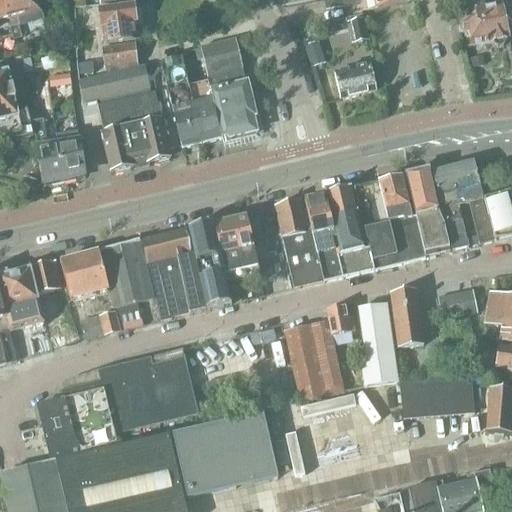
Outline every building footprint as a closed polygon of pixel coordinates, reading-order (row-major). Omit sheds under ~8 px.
[(0,0),(4,13),(7,22),(9,29),(12,39),(20,37),(18,27),(16,20),(28,16),(40,13),(35,0),(0,0)] [(340,0),(323,0),(325,8),(342,5),(340,0)] [(374,0),(377,10),(408,4),(408,1),(410,1),(409,0),(374,0)] [(459,0),(457,1),(467,49),(492,44),(492,46),(497,49),(503,48),(506,43),(505,41),(509,41),(501,8),(502,8),(500,0),(491,0),(494,9),(488,11),(486,0),(459,0)] [(102,30),(104,46),(135,42),(133,27),(135,27),(135,24),(138,21),(137,12),(131,9),(131,8),(99,12),(102,30)] [(367,41),(363,21),(350,24),(354,44),(367,41)] [(75,35),(77,52),(90,50),(88,34),(75,35)] [(200,50),(208,83),(210,92),(245,84),(235,41),(200,50)] [(318,46),(305,50),(306,55),(311,69),(324,65),(318,46)] [(102,51),(104,70),(136,66),(134,48),(102,51)] [(25,59),(22,60),(25,74),(33,73),(30,58),(25,59)] [(56,68),(53,59),(41,63),(44,72),(56,68)] [(481,59),(469,61),(471,70),(483,67),(481,59)] [(202,146),(188,88),(181,61),(161,66),(173,112),(172,112),(182,151),(202,146)] [(375,94),(369,67),(334,75),(340,102),(375,94)] [(78,84),(84,107),(150,92),(145,68),(78,84)] [(0,146),(34,139),(27,111),(17,113),(8,72),(0,74),(0,146)] [(69,76),(56,78),(57,89),(71,87),(69,76)] [(208,83),(188,88),(202,146),(221,141),(210,92),(208,83)] [(245,84),(210,92),(221,141),(223,147),(255,139),(258,136),(254,120),(245,84)] [(97,108),(103,134),(161,121),(155,95),(97,108)] [(161,121),(103,134),(101,135),(110,174),(170,160),(161,121)] [(57,149),(57,142),(46,144),(43,123),(32,125),(43,186),(44,189),(64,185),(57,149)] [(67,140),(57,142),(57,149),(64,185),(85,180),(77,134),(76,128),(65,130),(67,140)] [(434,176),(432,176),(452,253),(468,249),(458,208),(468,206),(482,202),(473,166),(446,173),(443,169),(435,171),(434,176)] [(428,174),(406,179),(415,219),(419,236),(424,259),(449,253),(439,215),(428,174)] [(368,187),(354,190),(365,237),(374,273),(380,272),(382,271),(389,270),(424,261),(425,261),(424,259),(419,236),(415,219),(412,220),(402,180),(400,181),(397,181),(396,179),(387,182),(387,184),(380,185),(380,184),(368,187)] [(363,230),(363,231),(360,231),(351,191),(325,197),(325,198),(334,240),(332,240),(335,252),(342,280),(342,281),(374,273),(363,230)] [(483,201),(494,243),(511,240),(511,204),(509,195),(483,201)] [(304,203),(312,235),(318,256),(316,256),(323,284),(323,285),(342,280),(335,252),(332,240),(334,240),(325,198),(304,203)] [(276,216),(281,239),(293,291),(323,284),(310,234),(307,235),(300,202),(275,208),(276,216)] [(493,243),(483,202),(482,202),(468,206),(472,221),(475,230),(477,238),(479,247),(493,243)] [(213,226),(228,291),(233,290),(231,284),(259,277),(246,219),(213,226)] [(475,230),(472,221),(466,223),(469,231),(475,230)] [(213,226),(189,232),(207,312),(230,307),(213,226)] [(477,238),(475,230),(469,231),(471,240),(477,238)] [(184,233),(141,243),(160,324),(171,321),(171,320),(206,312),(194,257),(190,258),(184,233)] [(479,247),(477,238),(471,240),(473,248),(479,247)] [(115,312),(154,302),(139,244),(100,254),(115,312)] [(98,254),(79,259),(89,298),(109,293),(98,254)] [(89,298),(79,259),(60,264),(70,303),(89,298)] [(46,266),(31,269),(38,296),(62,290),(55,263),(51,264),(47,265),(46,266)] [(30,271),(0,279),(0,299),(3,313),(10,337),(45,326),(43,320),(39,304),(30,271)] [(262,290),(251,293),(252,301),(264,298),(262,290)] [(415,293),(390,296),(397,351),(423,347),(415,293)] [(461,295),(465,318),(477,315),(472,293),(461,295)] [(511,297),(489,294),(484,326),(501,328),(498,344),(511,346),(511,297)] [(453,320),(465,318),(461,295),(449,297),(453,320)] [(69,297),(40,304),(50,350),(79,343),(69,297)] [(453,320),(449,297),(437,300),(442,322),(453,320)] [(0,367),(5,367),(0,344),(0,337),(9,335),(3,313),(0,299),(0,367)] [(326,312),(328,323),(332,339),(351,335),(355,334),(353,325),(352,319),(348,320),(347,317),(345,307),(328,311),(326,312)] [(397,385),(386,307),(358,311),(365,361),(360,361),(364,390),(397,385)] [(114,315),(99,319),(104,339),(119,335),(114,315)] [(104,339),(99,319),(79,324),(84,343),(104,339)] [(310,328),(283,334),(296,393),(297,393),(299,402),(313,401),(344,395),(333,349),(328,323),(310,327),(310,328)] [(9,335),(0,337),(0,344),(5,367),(16,364),(10,339),(9,335)] [(511,350),(499,349),(495,372),(511,374),(511,350)] [(54,405),(37,409),(50,464),(121,446),(118,437),(167,425),(197,417),(181,353),(183,361),(151,369),(150,361),(149,361),(149,362),(98,374),(97,374),(100,385),(57,396),(56,396),(55,397),(54,398),(54,399),(54,400),(54,401),(54,405)] [(432,377),(449,379),(452,357),(437,355),(435,368),(433,368),(432,377)] [(471,380),(456,381),(459,418),(474,416),(471,380)] [(456,381),(442,382),(445,419),(459,418),(456,381)] [(442,382),(428,383),(431,420),(445,419),(442,382)] [(428,383),(414,384),(417,421),(431,420),(428,383)] [(417,421),(414,384),(400,386),(403,422),(417,421)] [(388,441),(397,434),(364,391),(355,398),(388,441)] [(486,435),(511,438),(511,425),(511,395),(489,393),(486,435)] [(277,481),(262,417),(173,437),(187,501),(277,481)] [(185,511),(169,439),(55,465),(65,511),(185,511)] [(51,466),(0,477),(0,478),(7,511),(65,511),(55,465),(51,466)] [(442,484),(435,485),(441,511),(481,511),(476,488),(492,485),(489,473),(466,478),(468,485),(443,491),(442,484)] [(441,511),(435,485),(408,492),(412,511),(441,511)]
